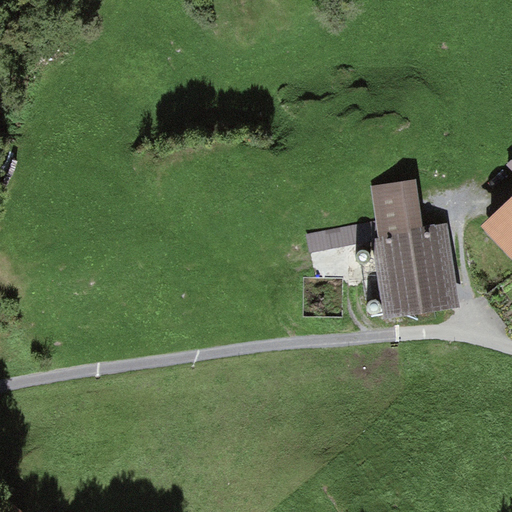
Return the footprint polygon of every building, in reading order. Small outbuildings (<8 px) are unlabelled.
[(418,233),(411,188),(378,193),(382,222),(307,236),(309,250),(384,236),(395,312),(446,304),(435,230),(418,233)] [(507,243),(511,248),(511,205),(491,225),(507,243)] [(125,234),(113,244),(121,253),(133,243),(125,234)] [(511,274),(486,294),(511,327),(511,326),(511,274)] [(16,511),(0,497),(0,511),(16,511)]
